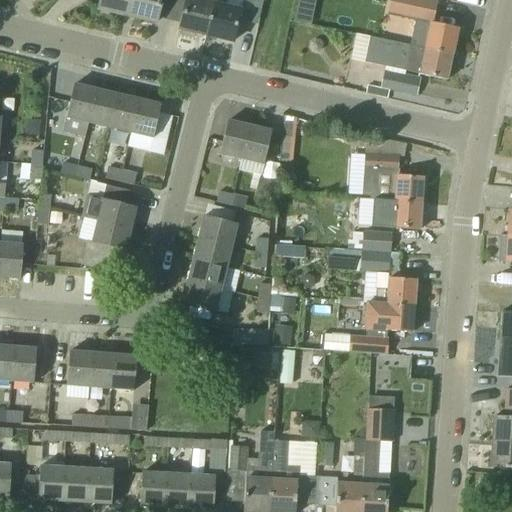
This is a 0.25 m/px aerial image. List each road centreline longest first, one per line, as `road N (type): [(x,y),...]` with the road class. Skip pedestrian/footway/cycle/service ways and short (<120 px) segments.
road 1 (residential): [(0,314),(139,322),(200,77)]
road 2 (residential): [(443,511),(471,134)]
road 3 (residential): [(471,134),(200,77)]
road 4 (residential): [(200,77),(0,32)]
road 5 (residential): [(471,134),(505,0)]
